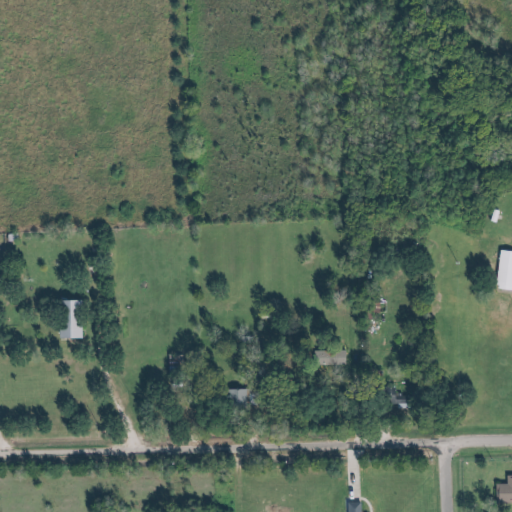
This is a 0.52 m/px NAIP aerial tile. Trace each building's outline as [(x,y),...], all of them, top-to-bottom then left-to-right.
[(501,289),(511,289),(511,251),(503,251),(501,289)] [(87,301),(63,300),(62,338),(86,339),(87,301)] [(315,367),(350,365),(349,350),(315,351),(315,367)] [(250,406),(249,389),(232,390),(233,407),(250,406)] [(511,484),(501,484),(501,501),(511,501),(511,475),(511,484)] [(351,511),(365,511),(365,502),(351,503),(351,511)]
